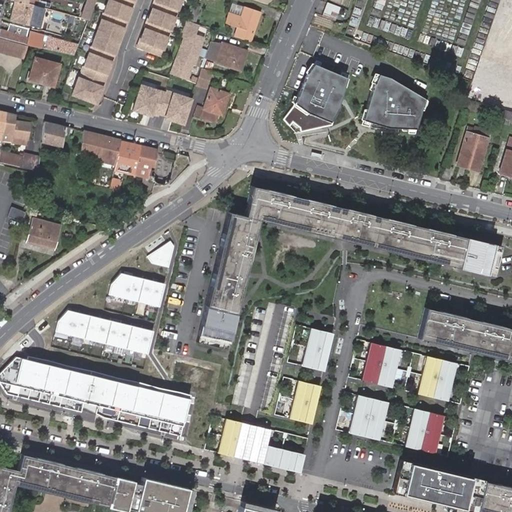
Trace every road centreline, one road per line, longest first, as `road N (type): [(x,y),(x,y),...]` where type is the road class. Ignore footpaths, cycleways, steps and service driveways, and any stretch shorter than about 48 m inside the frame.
road 1 (residential): [(511,305),(390,276),(363,281),(310,507)]
road 2 (residential): [(294,503),(0,433)]
road 3 (residential): [(0,337),(201,190),(238,152)]
road 4 (residential): [(238,152),(511,213)]
road 5 (residential): [(238,152),(0,102)]
road 6 (residential): [(304,0),(238,152)]
